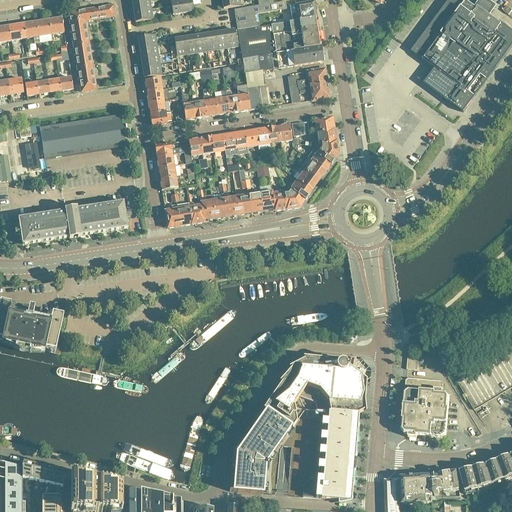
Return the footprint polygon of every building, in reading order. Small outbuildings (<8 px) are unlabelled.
[(151,10),(149,0),(146,0),(132,2),(134,12),(151,10)] [(183,14),(180,0),(170,0),(171,3),(172,15),(183,14)] [(193,12),(191,0),(180,0),(183,14),(193,12)] [(241,6),(239,0),(221,0),(223,9),(225,9),(241,6)] [(482,0),(476,9),(473,6),(464,0),(449,0),(411,52),(424,61),(435,69),(424,84),(463,113),(511,47),(511,32),(506,28),(500,23),(498,26),(497,25),(487,18),(487,17),(494,7),(484,0),(482,0)] [(290,9),(290,7),(289,1),(273,4),(258,6),(234,10),(237,30),(259,27),(257,13),(290,9)] [(290,9),(291,17),(272,20),(273,25),(281,24),(317,19),(314,2),(295,5),(295,6),(290,7),(290,9)] [(508,15),(511,11),(506,6),(503,11),(508,15)] [(114,16),(112,7),(91,10),(92,20),(114,16)] [(92,20),(91,10),(69,13),(70,23),(85,21),(92,20)] [(153,20),(151,10),(134,12),(135,23),(153,20)] [(64,33),(62,19),(49,21),(51,35),(64,33)] [(318,28),(317,19),(281,24),(273,25),(272,25),(273,35),(318,28)] [(51,35),(49,21),(36,23),(39,37),(39,41),(52,40),(51,35)] [(87,33),(85,26),(85,21),(70,23),(72,31),(76,30),(76,34),(87,33)] [(39,37),(36,23),(23,25),(26,39),(39,37)] [(24,40),(21,25),(9,27),(11,42),(24,40)] [(321,46),(318,28),(273,35),(272,25),(259,27),(237,30),(242,59),(243,60),(257,57),(276,54),(321,46)] [(0,43),(11,42),(9,27),(0,28),(0,43)] [(238,47),(235,30),(224,32),(227,49),(238,47)] [(227,49),(224,32),(214,33),(217,51),(227,49)] [(88,44),(87,36),(87,33),(76,34),(77,38),(73,39),(74,46),(88,44)] [(217,51),(214,33),(204,35),(207,52),(217,51)] [(157,45),(155,35),(137,38),(139,48),(157,45)] [(207,52),(204,35),(194,36),(197,54),(207,52)] [(197,54),(194,36),(184,38),(187,55),(197,54)] [(187,55),(184,38),(174,40),(175,47),(176,53),(177,57),(187,55)] [(90,56),(88,44),(74,46),(75,54),(79,53),(80,57),(90,56)] [(158,55),(157,45),(139,48),(141,58),(158,55)] [(243,66),(245,76),(262,73),(324,64),(321,46),(276,54),(257,57),(243,60),(243,66)] [(160,66),(158,55),(141,58),(142,68),(160,66)] [(92,67),(91,60),(90,56),(80,57),(81,61),(77,62),(78,69),(92,67)] [(161,76),(160,66),(142,68),(144,79),(161,76)] [(94,79),(92,67),(78,69),(79,77),(83,76),(84,80),(94,79)] [(327,84),(324,70),(306,72),(308,80),(295,82),(297,89),(309,87),(327,84)] [(212,81),(211,71),(200,73),(202,83),(212,81)] [(295,82),(294,77),(287,78),(291,105),(299,103),(297,89),(295,82)] [(50,93),(48,82),(42,83),(41,78),(36,79),(36,83),(38,95),(50,93)] [(73,90),(71,78),(59,80),(61,92),(73,90)] [(96,90),(94,83),(94,79),(84,80),(84,84),(80,85),(81,92),(96,90)] [(162,90),(160,79),(144,81),(146,93),(162,90)] [(24,94),(21,80),(9,82),(11,96),(16,95),(17,96),(22,95),(22,94),(24,94)] [(61,92),(59,80),(48,82),(50,93),(61,92)] [(0,97),(11,96),(9,82),(0,83),(0,97)] [(38,95),(36,83),(25,85),(26,97),(38,95)] [(329,99),(327,84),(309,87),(311,101),(329,99)] [(264,86),(247,89),(250,111),(262,109),(267,108),(264,86)] [(247,89),(247,88),(242,88),(244,96),(238,97),(237,97),(239,113),(250,111),(247,89)] [(164,101),(162,90),(146,93),(148,104),(164,101)] [(226,93),(225,90),(221,91),(223,99),(215,100),(218,116),(229,114),(225,93),(226,93)] [(239,113),(237,97),(232,98),(231,92),(226,93),(225,93),(229,114),(239,113)] [(194,104),(193,101),(193,104),(187,105),(185,95),(181,95),(183,105),(183,110),(185,121),(196,120),(194,104)] [(218,116),(215,100),(209,101),(208,96),(203,96),(203,99),(204,99),(205,102),(207,118),(218,116)] [(165,113),(164,101),(148,104),(150,115),(165,113)] [(196,120),(207,118),(205,102),(194,104),(196,120)] [(185,121),(183,110),(179,110),(176,111),(177,118),(175,118),(176,122),(185,121)] [(167,124),(165,113),(150,115),(151,126),(167,124)] [(123,138),(120,117),(40,129),(45,159),(124,147),(123,138)] [(334,130),(332,118),(315,121),(316,128),(315,128),(316,133),(334,130)] [(300,136),(298,124),(291,125),(293,137),(300,136)] [(292,141),(289,125),(278,127),(280,143),(292,141)] [(280,143),(278,127),(267,128),(269,145),(280,143)] [(269,145),(267,128),(256,130),(258,146),(259,150),(270,149),(269,145)] [(258,146),(256,130),(244,132),(247,148),(258,146)] [(336,142),(334,130),(316,133),(316,134),(317,140),(315,141),(316,146),(321,145),(336,142)] [(247,148),(244,132),(233,134),(236,150),(247,148)] [(236,150),(233,134),(222,136),(225,152),(236,150)] [(225,152),(222,136),(211,137),(213,153),(225,152)] [(213,153),(211,137),(200,139),(202,155),(213,153)] [(202,155),(200,139),(188,141),(190,152),(191,157),(202,155)] [(190,152),(188,141),(179,142),(181,154),(179,154),(178,154),(179,157),(184,156),(184,153),(190,152)] [(338,155),(336,142),(321,145),(322,149),(319,152),(333,162),(338,155)] [(171,151),(170,144),(154,146),(156,158),(172,155),(178,154),(179,154),(178,150),(171,151)] [(333,162),(319,152),(316,150),(313,154),(312,153),(308,158),(326,171),(330,166),(333,162)] [(174,166),(172,155),(156,158),(158,169),(174,166)] [(326,171),(308,158),(303,164),(305,165),(302,169),(319,181),(326,171)] [(176,177),(174,166),(158,169),(160,180),(176,177)] [(269,177),(267,168),(256,170),(258,179),(269,177)] [(319,181),(302,169),(299,173),(301,175),(297,180),(312,191),(319,181)] [(178,189),(176,177),(160,180),(162,191),(178,189)] [(312,191),(297,180),(293,186),(291,185),(288,189),(291,191),(304,201),(305,201),(308,197),(307,197),(312,191)] [(274,209),(272,194),(272,191),(267,192),(260,194),(263,211),(274,209)] [(299,208),(304,201),(291,191),(288,194),(285,195),(287,210),(299,208)] [(287,210),(285,195),(284,192),(272,194),(274,209),(275,212),(287,210)] [(251,213),(248,195),(247,193),(242,193),(243,196),(236,197),(239,215),(251,213)] [(227,217),(224,196),(223,196),(223,194),(212,196),(212,201),(215,219),(227,217)] [(263,211),(260,194),(253,195),(252,194),(248,195),(251,213),(263,211)] [(239,215),(236,197),(229,198),(228,196),(224,196),(227,217),(239,215)] [(215,219),(212,201),(205,202),(201,202),(201,205),(203,221),(215,219)] [(125,211),(123,202),(113,204),(115,213),(125,211)] [(127,228),(126,218),(131,217),(131,212),(125,213),(125,211),(115,213),(113,204),(77,210),(77,208),(64,210),(65,211),(18,219),(20,230),(14,231),(15,235),(21,234),(22,244),(22,245),(23,245),(69,238),(69,239),(81,237),(81,236),(127,229),(127,228)] [(192,225),(189,207),(182,208),(182,205),(177,206),(180,227),(192,225)] [(203,221),(201,205),(194,206),(189,207),(192,225),(204,223),(203,221)] [(180,227),(177,206),(172,207),(172,210),(165,211),(168,229),(180,227)] [(61,325),(63,316),(52,313),(51,320),(50,320),(50,319),(49,318),(48,318),(47,319),(46,320),(33,317),(34,310),(29,309),(27,316),(14,313),(14,310),(14,309),(13,308),(11,307),(11,304),(0,301),(0,339),(2,340),(1,342),(44,352),(45,352),(45,349),(55,351),(61,325)] [(340,307),(291,315),(293,325),(342,317),(340,307)] [(246,358),(286,327),(279,319),(240,350),(246,358)] [(511,347),(496,357),(469,373),(470,374),(457,382),(464,394),(474,410),(477,409),(481,406),(482,406),(483,405),(487,403),(488,402),(496,397),(499,395),(500,395),(511,388),(511,387),(511,347)] [(418,365),(419,354),(417,354),(408,353),(407,370),(418,371),(418,365)] [(235,356),(210,382),(217,389),(242,363),(235,356)] [(364,401),(366,385),(366,381),(347,368),(347,367),(347,366),(347,365),(346,363),(346,362),(346,361),(304,358),(304,359),(304,360),(289,368),(290,368),(291,369),(280,382),(281,382),(282,383),(263,409),(266,411),(291,428),(292,429),(296,422),(293,405),(299,397),(315,403),(317,412),(323,412),(358,415),(358,414),(363,412),(365,412),(365,413),(365,412),(364,401)] [(446,435),(446,431),(449,397),(446,394),(446,393),(442,393),(443,384),(441,382),(408,379),(406,381),(405,390),(407,392),(405,393),(401,431),(404,435),(408,435),(408,438),(416,439),(417,436),(442,438),(446,435)] [(207,388),(182,432),(191,437),(215,393),(207,388)] [(292,429),(263,410),(235,449),(233,453),(230,491),(315,498),(323,412),(305,411),(292,429)] [(355,454),(356,444),(357,444),(357,440),(356,440),(357,430),(358,430),(359,426),(357,425),(358,415),(323,412),(315,498),(321,499),(337,501),(351,502),(352,487),(353,487),(354,483),(353,483),(353,473),(355,473),(355,469),(354,468),(355,458),(356,458),(356,454),(355,454)] [(73,430),(25,418),(22,428),(71,440),(73,430)] [(0,433),(17,438),(19,428),(0,423),(0,433)] [(71,440),(22,429),(20,438),(68,450),(71,440)] [(128,443),(79,431),(77,441),(125,453),(128,443)] [(125,454),(76,442),(74,452),(123,463),(125,454)] [(187,458),(139,446),(136,456),(185,468),(187,458)] [(511,454),(497,461),(505,480),(511,477),(511,454)] [(185,468),(136,457),(134,466),(182,478),(185,468)] [(485,465),(473,469),(478,489),(491,485),(496,484),(505,480),(497,461),(485,465)] [(31,481),(34,465),(32,465),(26,463),(23,463),(21,469),(22,469),(22,479),(31,481)] [(22,479),(22,469),(21,469),(4,465),(5,466),(5,480),(22,480),(22,479)] [(41,484),(45,468),(42,467),(36,466),(34,465),(31,481),(41,484)] [(52,486),(55,471),(53,470),(47,468),(45,468),(41,484),(51,486),(52,486)] [(465,493),(478,489),(473,469),(460,472),(465,493)] [(61,496),(65,478),(66,474),(66,473),(63,473),(57,471),(55,471),(52,486),(51,486),(48,496),(61,496)] [(459,490),(456,473),(439,475),(439,477),(437,478),(436,477),(436,476),(435,476),(434,476),(433,477),(433,478),(430,478),(430,476),(400,478),(402,505),(432,503),(432,494),(434,494),(434,496),(439,496),(439,493),(459,490)] [(121,511),(122,508),(122,490),(122,487),(120,486),(120,487),(110,485),(110,484),(108,483),(108,484),(98,481),(94,480),(84,478),(82,477),(73,475),(72,480),(71,487),(70,511),(121,511)] [(22,491),(22,480),(5,480),(5,492),(22,491)] [(400,511),(399,481),(384,482),(384,511),(400,511)] [(22,502),(22,491),(5,492),(4,502),(22,502)] [(182,511),(183,505),(181,505),(181,502),(141,492),(140,494),(130,492),(129,511),(182,511)] [(61,496),(48,496),(42,496),(42,508),(61,508),(61,497),(61,496)] [(25,511),(25,502),(22,502),(4,502),(4,511),(25,511)]
